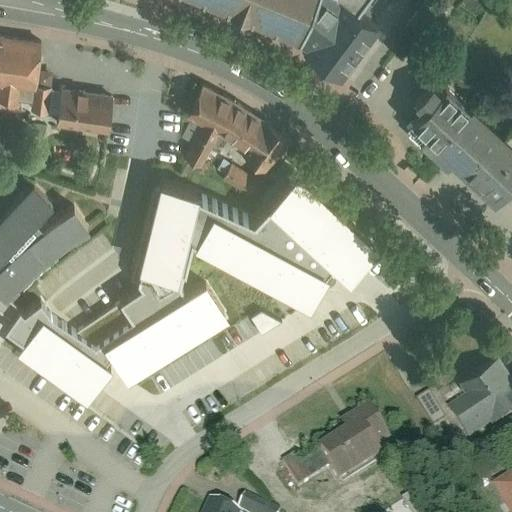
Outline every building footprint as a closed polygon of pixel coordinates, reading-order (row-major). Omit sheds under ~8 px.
[(207,0),(240,13),(270,27),(298,40),(314,0),(207,0)] [(317,0),(301,39),(338,69),(379,18),(368,8),(374,0),(317,0)] [(0,31),(0,108),(14,110),(17,81),(35,83),(35,80),(41,36),(0,31)] [(511,127),(451,78),(410,129),(503,203),(511,191),(511,127)] [(32,107),(34,107),(48,109),(52,82),(35,80),(35,83),(32,107)] [(200,83),(188,109),(203,119),(184,153),(201,163),(218,133),(240,146),(238,149),(268,167),(292,137),(280,127),(272,121),(239,102),(219,92),(200,83)] [(60,86),(55,122),(108,128),(112,93),(60,86)] [(231,161),(219,180),(246,197),(258,178),(231,161)] [(385,240),(304,167),(261,216),(206,191),(198,239),(317,302),(337,268),(334,266),(337,262),(340,258),(359,273),(385,240)] [(0,291),(5,295),(45,258),(90,224),(74,199),(43,221),(37,215),(54,198),(33,177),(0,212),(0,291)] [(198,239),(206,191),(165,180),(144,279),(148,285),(128,298),(137,315),(102,340),(56,314),(46,299),(30,310),(24,305),(9,328),(26,340),(21,349),(91,399),(119,363),(134,378),(234,315),(212,278),(192,291),(187,283),(198,239)] [(511,376),(498,355),(459,378),(475,405),(451,419),(467,446),(511,418),(511,376)] [(371,404),(337,423),(342,433),(319,446),(340,484),(384,460),(378,448),(391,440),(371,404)] [(511,511),(511,476),(495,486),(509,511),(511,511)] [(245,492),(238,509),(243,511),(280,511),(282,509),(245,492)] [(240,511),(241,511),(207,497),(201,511),(240,511)]
